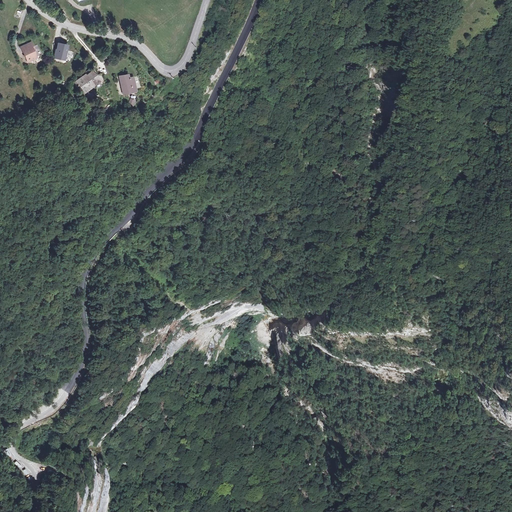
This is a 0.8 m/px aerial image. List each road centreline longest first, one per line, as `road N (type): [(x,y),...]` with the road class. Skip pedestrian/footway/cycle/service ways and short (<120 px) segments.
road 1 (secondary): [(259,0),(188,147),(84,269),(74,373),(59,398),(12,434),(12,452),(35,479),(36,511)]
road 2 (tertiary): [(28,0),(68,26),(130,40),(169,70),(187,59),(207,0)]
